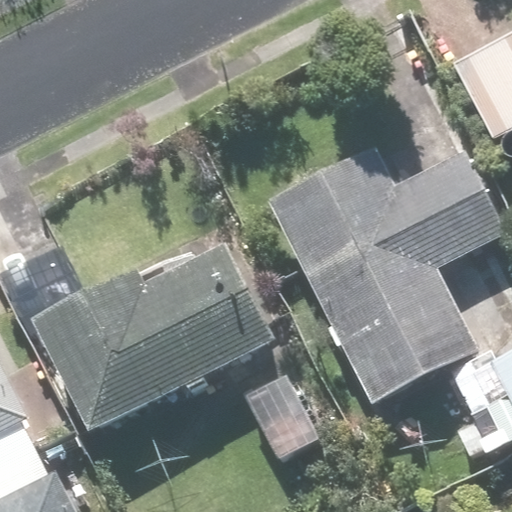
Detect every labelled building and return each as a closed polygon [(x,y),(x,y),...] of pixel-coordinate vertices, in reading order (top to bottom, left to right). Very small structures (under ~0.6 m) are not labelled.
[(511,138),(511,41),(459,69),(499,145),(511,138)] [(511,238),(511,231),(473,155),(403,190),(382,150),(278,202),(381,405),(484,353),(443,273),(511,238)] [(281,344),(236,255),(159,293),(150,277),(51,326),(104,433),(281,344)] [(41,422),(0,339),(0,511),(80,511),(62,473),(55,477),(31,427),(41,422)] [(511,357),(499,364),(511,391),(511,357)] [(301,382),(236,411),(265,475),(330,446),(301,382)]
